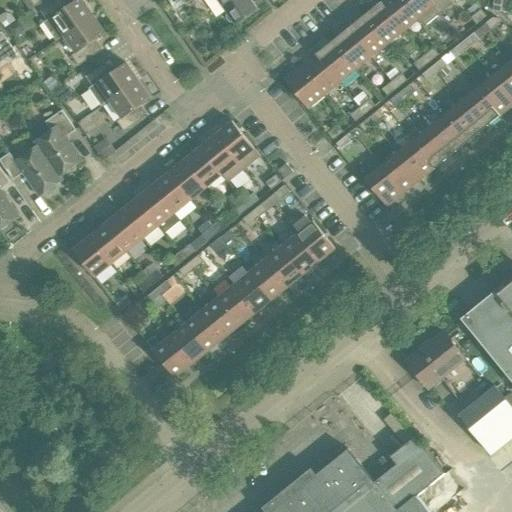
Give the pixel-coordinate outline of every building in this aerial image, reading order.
[(67,0),(55,0),(40,11),(47,20),(43,22),(56,41),(64,35),(93,15),(82,0),(75,0),(70,3),(67,0)] [(235,25),(257,10),(250,0),(182,0),(185,3),(189,0),(217,0),(227,13),(226,16),(228,20),(230,22),(234,23),(235,25)] [(382,0),(377,5),(400,34),(417,20),(400,0),(382,0)] [(439,14),(427,0),(400,0),(417,20),(419,18),(425,26),(439,14)] [(427,0),(439,14),(453,3),(451,0),(427,0)] [(502,0),(493,0),(492,11),(501,12),(503,0),(502,0)] [(358,20),(382,48),(400,34),(377,5),(358,20)] [(476,24),(486,16),(481,9),(471,18),(476,24)] [(93,15),(64,35),(76,52),(71,55),(78,66),(102,49),(96,40),(105,33),(93,15)] [(493,17),(486,23),(492,29),(501,22),(499,18),(493,17)] [(340,34),(363,63),(382,48),(358,20),(340,34)] [(0,62),(5,59),(9,63),(19,56),(2,32),(0,32),(0,62)] [(464,41),(469,47),(480,39),(474,32),(464,41)] [(322,49),(345,78),(363,63),(340,34),(322,49)] [(469,47),(464,41),(455,48),(460,55),(469,47)] [(424,55),(429,62),(439,54),(434,47),(424,55)] [(303,64),(326,93),(345,78),(322,49),(303,64)] [(429,62),(424,55),(414,63),(419,70),(429,62)] [(432,66),(438,73),(447,65),(442,58),(432,66)] [(109,60),(86,76),(92,86),(89,88),(101,106),(110,101),(138,80),(126,62),(116,69),(109,60)] [(492,76),(511,100),(511,67),(508,63),(492,76)] [(326,93),(303,64),(284,79),(308,108),(326,93)] [(438,73),(432,66),(423,74),(428,81),(438,73)] [(392,81),(397,88),(407,80),(402,73),(392,81)] [(477,89),(498,116),(511,105),(511,100),(492,76),(477,89)] [(138,80),(110,101),(122,118),(117,121),(124,131),(148,115),(141,106),(151,99),(138,80)] [(397,88),(392,81),(382,89),(387,96),(397,88)] [(400,92),(406,99),(416,90),(411,84),(400,92)] [(461,102),(483,129),(498,116),(477,89),(461,102)] [(406,99),(400,92),(391,99),(396,106),(406,99)] [(360,107),(366,113),(375,105),(370,99),(360,107)] [(445,115),(467,142),(483,129),(461,102),(445,115)] [(366,113),(360,107),(350,115),(356,121),(366,113)] [(368,118),(374,124),(384,116),(379,109),(368,118)] [(59,176),(60,175),(82,160),(66,137),(76,130),(62,110),(45,122),(51,130),(35,142),(37,146),(38,146),(59,176)] [(429,127),(451,155),(467,142),(445,115),(429,127)] [(374,124),(368,118),(359,125),(365,132),(374,124)] [(232,121),(216,134),(238,161),(244,169),(261,156),(254,148),(232,121)] [(333,140),(343,132),(338,125),(328,133),(333,140)] [(413,140),(435,167),(451,155),(429,127),(413,140)] [(216,134),(200,147),(222,174),(229,182),(244,169),(238,161),(216,134)] [(342,150),(352,142),(346,135),(336,143),(342,150)] [(397,153),(419,180),(435,167),(413,140),(397,153)] [(38,146),(37,146),(15,161),(9,153),(0,159),(0,160),(13,180),(23,173),(39,196),(62,179),(60,175),(59,176),(38,146)] [(200,147),(184,160),(206,187),(222,174),(200,147)] [(381,166),(403,193),(419,180),(397,153),(381,166)] [(184,160),(168,173),(190,200),(206,187),(184,160)] [(285,179),(293,172),(286,163),(278,170),(285,179)] [(403,193),(381,166),(365,179),(387,206),(403,193)] [(0,228),(19,216),(0,189),(10,182),(0,167),(0,228)] [(168,173),(152,185),(174,213),(190,200),(168,173)] [(271,189),(281,182),(276,175),(266,183),(271,189)] [(152,185),(136,198),(158,226),(164,232),(180,219),(174,213),(152,185)] [(280,200),(290,192),(284,185),(274,193),(280,200)] [(243,201),(249,208),(259,200),(253,193),(243,201)] [(136,198),(121,211),(143,238),(158,226),(136,198)] [(249,208),(243,201),(234,209),(239,215),(249,208)] [(252,211),(258,218),(267,211),(261,204),(252,211)] [(121,211),(105,224),(127,251),(143,238),(121,211)] [(258,218),(252,211),(243,219),(248,226),(258,218)] [(212,226),(217,233),(227,225),(222,218),(212,226)] [(297,234),(319,261),(335,248),(313,221),(297,234)] [(105,224),(89,237),(111,264),(127,251),(105,224)] [(217,233),(212,226),(202,234),(208,241),(217,233)] [(220,237),(226,244),(236,236),(230,229),(220,237)] [(281,247),(303,274),(319,261),(297,234),(281,247)] [(89,237),(73,250),(95,277),(111,264),(89,237)] [(226,244),(220,237),(210,245),(216,252),(226,244)] [(180,252),(185,259),(195,251),(190,244),(180,252)] [(265,260),(287,287),(303,274),(281,247),(265,260)] [(185,259),(180,252),(170,260),(176,267),(185,259)] [(188,263),(194,270),(204,262),(198,255),(188,263)] [(249,272),(271,300),(287,287),(265,260),(249,272)] [(194,270),(188,263),(179,270),(184,277),(194,270)] [(158,270),(148,278),(154,285),(164,276),(158,270)] [(233,285),(255,313),(271,300),(249,272),(233,285)] [(511,276),(461,318),(511,381),(511,276)] [(148,278),(139,285),(144,292),(154,285),(148,278)] [(157,288),(162,295),(172,288),(166,281),(157,288)] [(217,298),(239,325),(255,313),(233,285),(217,298)] [(162,295),(157,288),(142,300),(141,301),(146,308),(152,303),(158,310),(168,302),(162,295)] [(195,303),(201,311),(223,338),(239,325),(217,298),(211,291),(195,303)] [(116,304),(121,310),(132,302),(126,296),(116,304)] [(124,314),(130,321),(140,313),(134,306),(124,314)] [(201,311),(185,324),(207,351),(223,338),(201,311)] [(171,322),(178,330),(169,337),(191,364),(207,351),(185,324),(179,316),(171,322)] [(464,359),(459,353),(443,333),(406,362),(427,388),(464,359)] [(191,364),(169,337),(161,343),(155,335),(147,342),(175,377),(191,364)] [(494,452),(511,437),(511,408),(496,389),(464,415),(494,452)] [(426,511),(415,498),(444,474),(420,445),(419,446),(413,438),(390,457),(396,465),(374,482),(348,449),(270,511),(426,511)]
